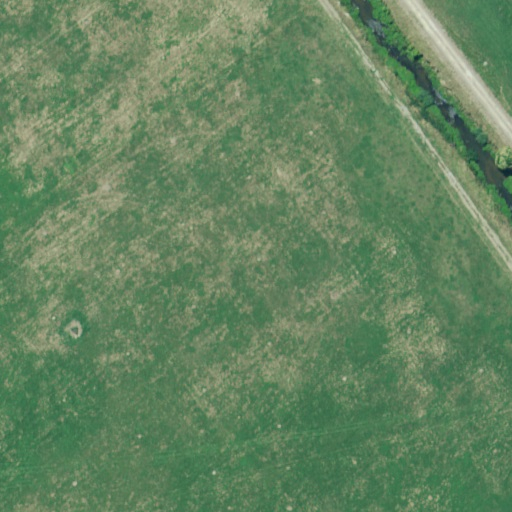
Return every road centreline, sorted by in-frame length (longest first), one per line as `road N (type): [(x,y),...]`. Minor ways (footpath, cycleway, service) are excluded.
road 1 (track): [(511,257),(322,0)]
road 2 (track): [(511,114),(426,0)]
